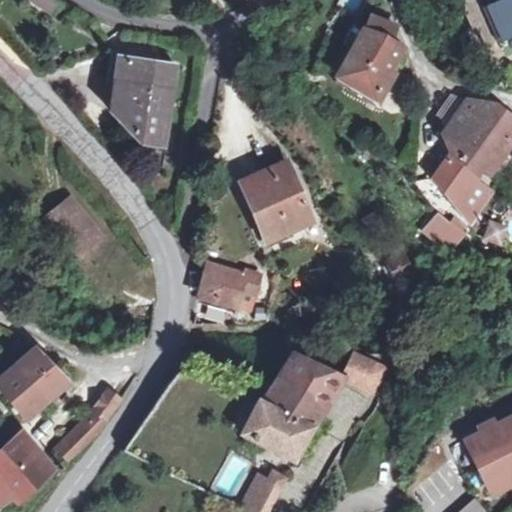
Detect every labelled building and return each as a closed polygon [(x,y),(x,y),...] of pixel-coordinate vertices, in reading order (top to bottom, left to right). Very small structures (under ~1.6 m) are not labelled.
[(59,6),(51,0),(29,0),(53,16),(59,6)] [(356,10),(360,0),(342,0),(342,2),(356,10)] [(511,0),(491,0),(492,2),(486,6),(503,41),(511,36),(511,0)] [(389,38),(368,26),(359,40),(357,39),(329,83),(363,108),(394,60),(381,52),(389,38)] [(174,66),(119,58),(112,111),(141,141),(162,146),(174,66)] [(450,124),(467,101),(452,96),(439,115),(450,124)] [(511,117),(496,106),(467,101),(450,124),(443,134),(453,153),(434,178),(454,203),(477,173),(482,168),(485,170),(511,134),(511,117)] [(312,221),(288,163),(244,182),(270,239),(312,221)] [(100,236),(72,202),(50,221),(78,255),(100,236)] [(461,237),(436,216),(428,226),(453,246),(461,237)] [(481,236),(500,243),(507,226),(488,218),(481,236)] [(245,275),(209,265),(199,297),(236,308),(240,291),(254,294),(260,275),(246,271),(245,275)] [(67,382),(34,348),(0,378),(0,385),(26,419),(67,382)] [(342,377),(294,354),(263,403),(259,401),(242,434),(295,460),(342,377)] [(354,354),(342,377),(374,392),(384,369),(354,354)] [(120,401),(108,391),(94,411),(92,411),(84,423),(85,424),(98,434),(120,401)] [(480,432),(471,437),(498,491),(511,484),(511,417),(496,425),(480,432)] [(477,427),(480,432),(496,425),(493,419),(477,427)] [(98,434),(85,424),(59,448),(68,459),(87,445),(98,434)] [(47,474),(17,438),(0,451),(0,500),(3,504),(13,495),(18,500),(47,474)] [(265,485),(278,492),(285,478),(273,472),(268,483),(256,478),(240,507),(252,510),(265,485)] [(260,511),(267,511),(278,492),(265,485),(252,510),(260,511)] [(486,511),(476,498),(459,511),(486,511)]
